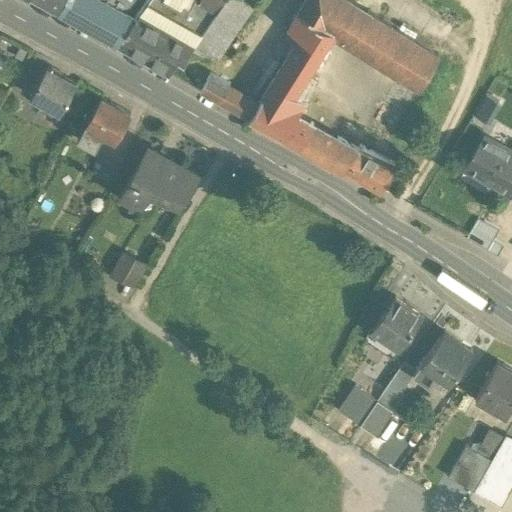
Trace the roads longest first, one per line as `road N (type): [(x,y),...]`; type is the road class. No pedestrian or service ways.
road 1 (secondary): [(511,316),(230,132),(0,6)]
road 2 (track): [(0,273),(110,323),(332,463)]
